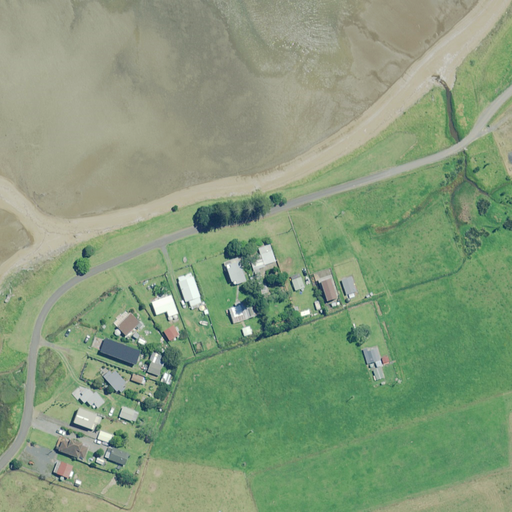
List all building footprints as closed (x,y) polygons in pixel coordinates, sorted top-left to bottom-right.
[(274,262),(269,245),(257,249),(262,262),(257,263),(259,269),(264,267),(264,265),(274,262)] [(245,281),(238,261),(224,266),(231,286),(245,281)] [(203,310),(191,273),(177,278),(185,302),(188,301),(191,309),(198,307),(199,311),(203,310),(204,315),(208,314),(206,309),(203,310)] [(304,288),(300,277),(291,280),(294,291),(304,288)] [(355,291),(350,277),(340,281),(345,295),(355,291)] [(333,284),(330,278),(319,283),(326,302),(336,298),(332,285),(333,284)] [(179,320),(169,294),(150,301),(156,315),(166,311),(170,323),(179,320)] [(233,324),(254,316),(250,302),(228,309),(233,324)] [(125,336),(134,328),(136,326),(139,329),(142,326),(130,314),(128,316),(126,313),(114,324),(125,336)] [(178,335),(172,325),(162,332),(168,341),(178,335)] [(251,334),(249,326),(241,329),(243,336),(251,334)] [(139,351),(104,338),(99,353),(134,366),(139,351)] [(167,354),(153,349),(148,361),(151,363),(148,372),(158,376),(167,354)] [(380,360),(376,349),(366,352),(365,349),(362,350),(366,364),(380,360)] [(122,379),(114,371),(105,379),(118,395),(128,386),(124,383),(127,381),(124,377),(122,379)] [(168,375),(162,373),(159,385),(168,388),(170,381),(172,382),(173,379),(171,378),(173,373),(169,371),(168,375)] [(143,377),(131,373),(129,380),(140,384),(143,377)] [(92,394),(88,390),(79,398),(83,403),(86,401),(90,405),(93,403),(97,408),(104,402),(95,392),(92,394)] [(138,412),(122,406),(119,417),(134,422),(138,412)] [(101,417),(78,409),(73,423),(90,429),(92,424),(97,426),(101,417)] [(88,445),(59,436),(54,450),(84,459),(88,445)] [(128,454),(108,447),(104,459),(124,466),(128,454)] [(72,465),(55,459),(54,464),(56,464),(52,474),(67,479),(68,477),(71,478),(73,472),(70,471),(72,465)]
